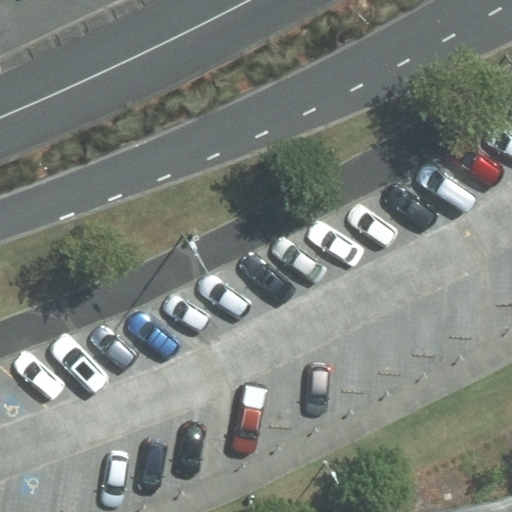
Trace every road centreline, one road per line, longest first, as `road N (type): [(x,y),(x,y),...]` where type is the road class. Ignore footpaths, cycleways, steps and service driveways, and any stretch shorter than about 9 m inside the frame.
road 1 (tertiary): [(491,0),(195,146),(0,218)]
road 2 (tertiary): [(0,116),(250,0)]
